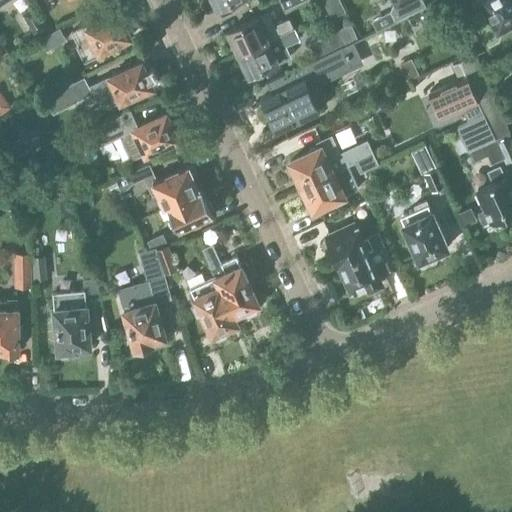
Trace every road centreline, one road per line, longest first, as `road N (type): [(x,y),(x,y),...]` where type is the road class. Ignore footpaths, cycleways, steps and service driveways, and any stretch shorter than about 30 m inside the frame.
road 1 (residential): [(332,362),(156,0)]
road 2 (residential): [(0,411),(132,415),(255,389),(332,362)]
road 3 (residential): [(332,362),(511,286)]
